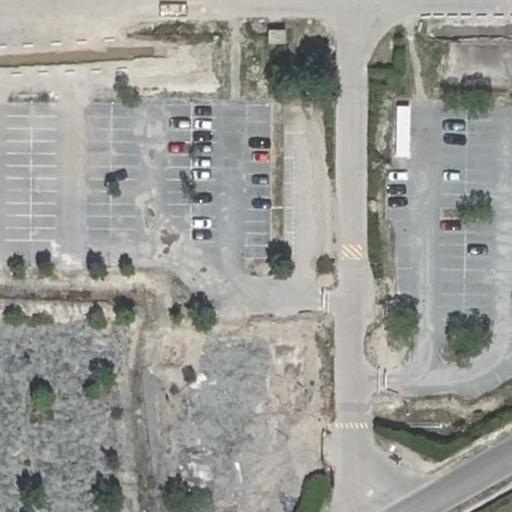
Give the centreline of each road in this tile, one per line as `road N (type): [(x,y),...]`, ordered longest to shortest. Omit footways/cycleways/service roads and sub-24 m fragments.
road 1 (residential): [(0,32),(386,41),(437,30),(486,0)]
road 2 (residential): [(511,452),(407,511)]
